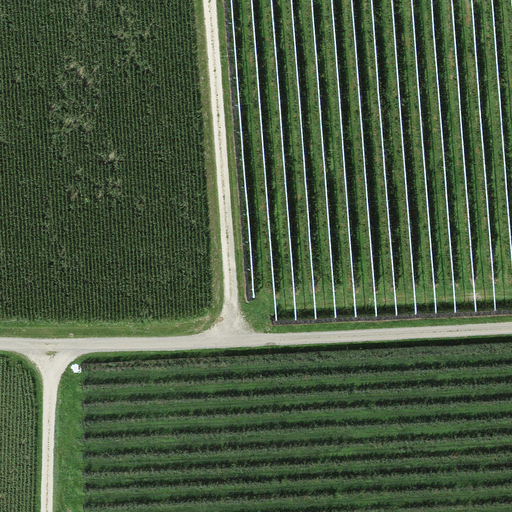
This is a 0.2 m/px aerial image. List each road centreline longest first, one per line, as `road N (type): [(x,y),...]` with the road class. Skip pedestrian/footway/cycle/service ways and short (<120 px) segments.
road 1 (track): [(0,344),(511,331)]
road 2 (track): [(214,0),(231,344)]
road 3 (track): [(47,511),(51,345)]
